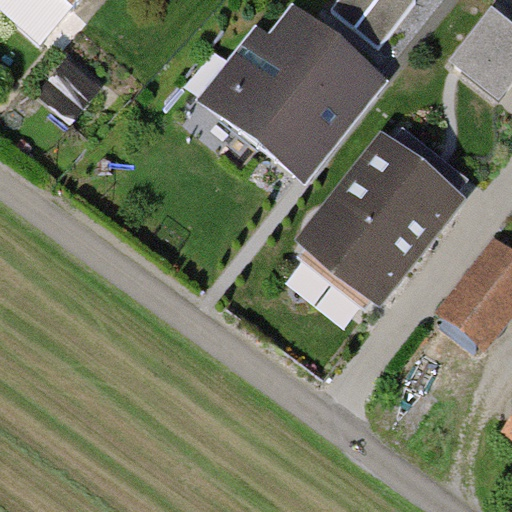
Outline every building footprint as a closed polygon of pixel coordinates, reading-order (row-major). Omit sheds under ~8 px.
[(5,0),(0,6),(0,15),(42,52),(87,0),(5,0)] [(417,5),(410,0),(344,0),(333,15),(381,52),(417,5)] [(511,91),(511,29),(494,16),(453,68),(501,105),(511,91)] [(381,92),(295,26),(219,122),(306,189),(381,92)] [(390,136),(291,250),(374,321),(473,207),(390,136)] [(511,332),(511,264),(501,257),(453,326),(496,356),(511,332)]
